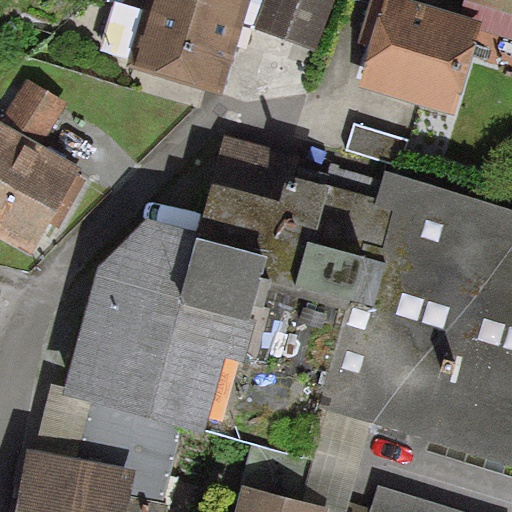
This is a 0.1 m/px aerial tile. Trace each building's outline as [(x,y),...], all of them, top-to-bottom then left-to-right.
[(146,0),(129,68),(202,87),(224,0),(146,0)] [(268,0),(258,27),(299,42),(314,0),(268,0)] [(450,103),(470,30),(372,4),(352,76),(450,103)] [(0,235),(25,250),(70,174),(34,153),(61,107),(27,87),(0,132),(0,235)] [(366,123),(357,149),(408,168),(417,142),(366,123)] [(511,212),(387,173),(314,409),(511,470),(511,212)] [(20,459),(11,511),(166,511),(237,252),(141,229),(102,274),(71,386),(96,399),(79,467),(20,459)] [(310,511),(233,495),(228,511),(310,511)] [(426,511),(376,498),(371,511),(426,511)]
